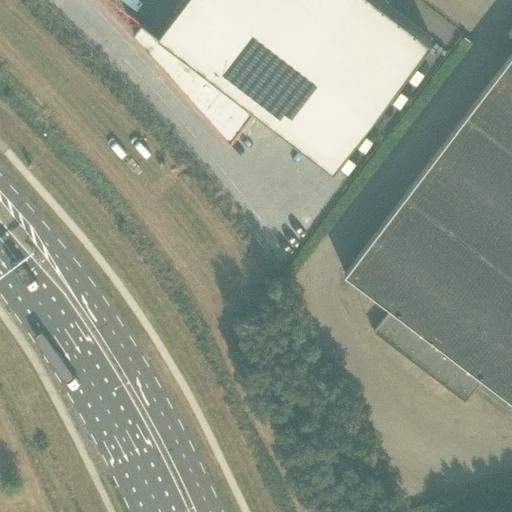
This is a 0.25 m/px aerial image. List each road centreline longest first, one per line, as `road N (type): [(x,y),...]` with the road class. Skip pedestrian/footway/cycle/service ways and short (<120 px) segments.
road 1 (primary): [(207,511),(130,362),(0,183)]
road 2 (primary): [(0,258),(63,340),(158,511)]
